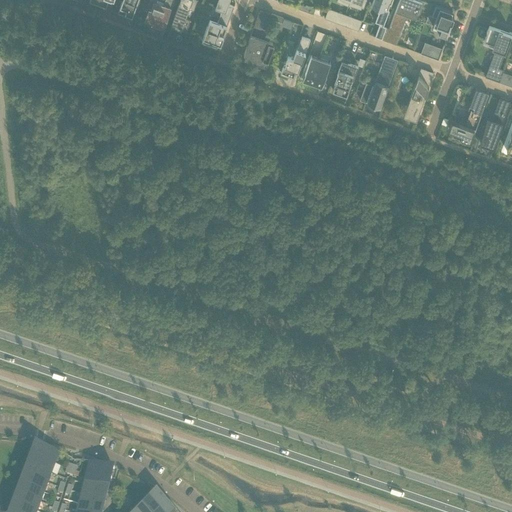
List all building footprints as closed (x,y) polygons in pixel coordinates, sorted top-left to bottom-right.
[(135,7),(137,8),(139,0),(122,0),(118,12),(130,17),(130,15),(132,16),(135,7)] [(163,23),(165,24),(173,0),(165,0),(163,4),(154,1),(151,8),(149,7),(144,19),(152,22),(151,24),(161,28),(163,23)] [(179,0),(170,26),(186,31),(190,20),(186,18),(189,9),(194,10),(197,0),(179,0)] [(217,46),(218,42),(221,43),(234,6),(229,4),(230,0),(218,0),(215,9),(221,11),(217,22),(210,19),(202,41),(217,46)] [(391,5),(392,0),(373,0),(371,5),(380,8),(375,22),(379,24),(375,36),(382,39),(386,27),(383,26),(389,10),(388,10),(390,5),(391,5)] [(416,18),(422,1),(417,0),(399,0),(389,29),(400,33),(402,26),(401,25),(405,14),(416,18)] [(315,9),(300,4),(298,9),(313,14),(315,9)] [(446,39),(454,16),(451,15),(452,12),(435,5),(432,16),(436,17),(433,25),(442,29),(439,37),(446,39)] [(341,24),(345,14),(338,12),(335,22),(341,24)] [(269,18),(270,19),(282,23),(284,18),(271,14),(269,18)] [(352,17),(345,14),(341,24),(348,27),(352,17)] [(268,25),(256,21),(248,42),(252,44),(251,48),(247,46),(244,54),(246,54),(244,58),(258,63),(258,60),(266,64),(265,66),(266,66),(274,44),(272,44),(273,42),(263,38),(268,25)] [(485,39),(484,42),(496,46),(486,73),(485,77),(499,82),(504,70),(499,68),(511,33),(492,26),(491,30),(490,30),(489,29),(489,30),(488,30),(487,30),(486,33),(487,33),(485,39)] [(298,69),(299,66),(301,61),(302,62),(310,40),(302,37),(296,52),(294,51),(292,57),(288,55),(285,62),(284,62),(281,71),(293,76),(296,69),(298,69)] [(442,48),(436,46),(432,57),(438,60),(442,48)] [(321,86),(330,62),(309,54),(300,79),(321,86)] [(347,95),(351,83),(349,83),(350,79),(353,80),(358,66),(349,62),(350,60),(343,57),(337,74),(339,75),(338,79),(337,78),(333,90),(347,95)] [(416,120),(428,86),(433,73),(421,68),(403,116),(416,120)] [(393,71),(386,69),(381,83),(375,81),(373,86),(366,83),(360,100),(366,103),(366,102),(367,102),(367,103),(368,103),(380,107),(380,108),(393,71)] [(471,109),(470,110),(467,118),(461,116),(459,123),(455,121),(456,121),(452,120),(449,129),(453,130),(452,134),(470,140),(474,130),(475,130),(489,93),(476,88),(468,109),(468,110),(470,106),(474,108),(473,110),(471,110),(471,109)] [(483,131),(480,144),(493,149),(494,147),(496,139),(497,137),(503,123),(502,123),(510,101),(499,97),(495,108),(493,114),(498,116),(497,120),(487,117),(485,125),(484,129),(483,131)] [(46,450),(36,446),(34,452),(32,456),(32,455),(32,456),(35,457),(53,464),(56,454),(46,450)] [(53,464),(35,457),(31,466),(31,467),(32,467),(51,474),(55,464),(53,464)] [(103,468),(93,465),(90,475),(90,476),(108,480),(111,481),(111,480),(112,476),(114,471),(103,468)] [(48,484),(51,474),(32,467),(28,476),(27,475),(27,476),(28,477),(28,476),(48,484)] [(90,476),(90,475),(88,475),(85,485),(105,490),(106,490),(107,490),(106,490),(108,480),(90,476)] [(44,493),(48,484),(28,476),(28,477),(24,485),(23,486),(24,486),(44,493)] [(105,490),(85,485),(83,495),(103,500),(104,500),(104,499),(105,490)] [(41,503),(44,493),(24,486),(20,495),(21,496),(21,495),(41,503)] [(35,511),(37,511),(41,503),(21,495),(21,496),(17,504),(16,504),(16,505),(17,505),(35,511)] [(103,500),(83,495),(80,505),(100,510),(101,510),(102,509),(101,509),(103,500)] [(174,511),(173,510),(165,502),(164,502),(157,495),(153,499),(150,502),(149,502),(152,505),(159,511),(174,511)]
